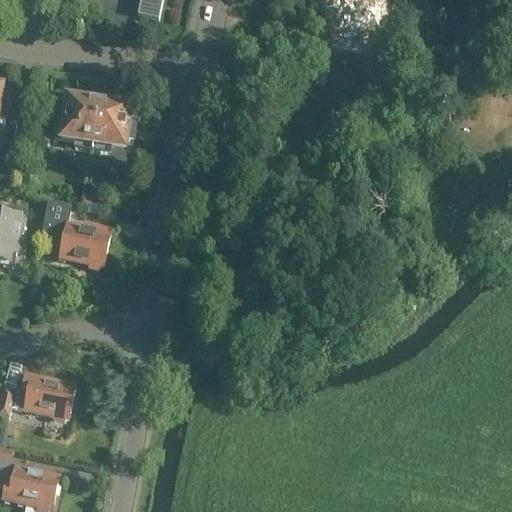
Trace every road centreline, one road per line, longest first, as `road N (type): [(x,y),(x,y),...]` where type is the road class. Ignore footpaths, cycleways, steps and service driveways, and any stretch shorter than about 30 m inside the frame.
road 1 (residential): [(147,330),(198,81)]
road 2 (residential): [(198,81),(0,47)]
road 3 (residential): [(121,511),(147,330)]
road 4 (residential): [(147,330),(72,334),(0,351)]
